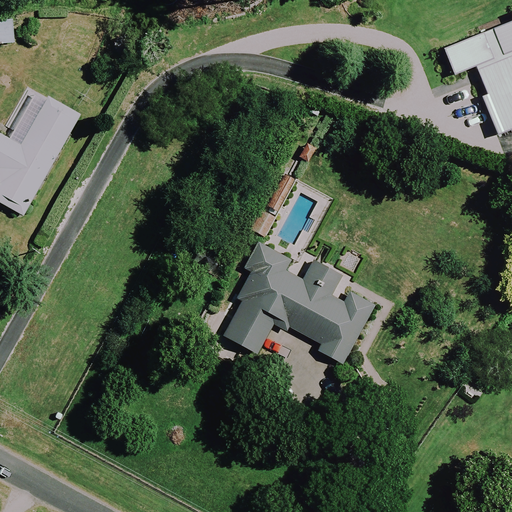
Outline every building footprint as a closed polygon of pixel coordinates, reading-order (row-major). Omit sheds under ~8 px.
[(511,16),(511,23),(442,53),(453,79),(475,70),(486,96),(480,98),(495,137),(511,130),(511,16)] [(0,21),(0,44),(15,45),(16,22),(0,21)] [(46,99),(18,151),(1,142),(5,136),(0,133),(0,178),(2,180),(0,183),(0,204),(23,217),(78,116),(46,99)] [(273,220),(256,210),(245,229),(263,239),(273,220)] [(289,262),(257,244),(245,266),(251,269),(232,304),(237,307),(221,337),(256,356),(275,321),(319,345),(315,352),(341,366),(374,305),(335,283),(338,278),(311,263),(300,282),(283,272),(289,262)]
